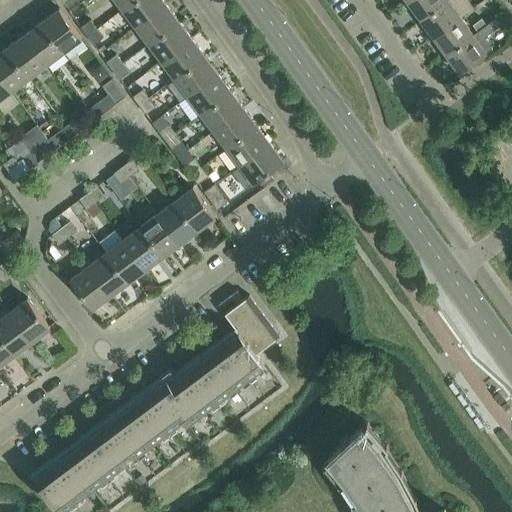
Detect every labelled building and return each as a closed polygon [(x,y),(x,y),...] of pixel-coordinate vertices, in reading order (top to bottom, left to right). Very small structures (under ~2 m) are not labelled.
[(164,0),(134,0),(124,8),(137,25),(166,3),(164,0)] [(448,0),(411,0),(409,2),(422,19),(448,0)] [(448,0),(422,19),(435,37),(461,18),(448,0)] [(166,3),(137,25),(150,42),(179,20),(166,3)] [(41,22),(45,26),(64,52),(82,38),(59,8),(41,22)] [(461,18),(435,37),(447,54),(474,35),(461,18)] [(478,32),(474,35),(447,54),(461,72),(487,53),(493,48),(485,37),(501,25),(496,18),(487,25),(478,32)] [(87,35),(97,28),(91,19),(81,26),(87,35)] [(482,19),(473,25),(478,32),(487,25),(482,19)] [(179,20),(150,42),(163,60),(192,38),(179,20)] [(64,52),(45,26),(41,22),(24,35),(47,65),(64,52)] [(97,28),(87,35),(94,44),(104,36),(97,28)] [(7,48),(29,78),(47,65),(24,35),(7,48)] [(192,38),(163,60),(176,77),(205,55),(192,38)] [(0,52),(0,74),(12,91),(29,78),(7,48),(0,52)] [(106,61),(113,70),(123,62),(116,53),(106,61)] [(205,55),(176,77),(189,95),(218,73),(205,55)] [(113,70),(120,78),(130,71),(123,62),(113,70)] [(202,112),(227,93),(231,90),(218,73),(189,95),(202,112)] [(0,99),(12,91),(0,74),(0,99)] [(142,88),(133,96),(139,104),(149,97),(142,88)] [(231,90),(227,93),(202,112),(215,129),(244,107),(231,90)] [(100,100),(107,109),(116,103),(109,93),(100,100)] [(155,106),(149,97),(139,104),(146,113),(155,106)] [(107,109),(100,100),(91,106),(98,116),(107,109)] [(244,107),(215,129),(228,147),(257,125),(244,107)] [(65,126),(72,135),(81,129),(74,119),(65,126)] [(165,139),(175,132),(169,123),(159,130),(165,139)] [(257,125),(228,147),(240,164),(266,145),(270,142),(257,125)] [(72,135),(65,126),(57,132),(64,142),(72,135)] [(175,132),(165,139),(172,148),(182,141),(175,132)] [(270,142),(266,145),(240,164),(254,182),(283,160),(270,142)] [(31,151),(38,161),(47,155),(39,145),(31,151)] [(29,167),(38,161),(31,151),(22,158),(29,167)] [(185,165),(185,166),(191,174),(201,166),(195,157),(185,165)] [(131,159),(122,166),(129,176),(138,169),(131,159)] [(121,182),(129,176),(122,166),(114,172),(121,182)] [(191,174),(198,183),(208,175),(201,166),(191,174)] [(268,172),(258,179),(264,187),(274,180),(268,172)] [(214,184),(204,191),(211,200),(220,193),(214,184)] [(97,185),(88,192),(95,202),(104,195),(97,185)] [(174,200),(194,226),(197,230),(215,216),(192,187),(174,200)] [(87,208),(95,202),(88,192),(80,198),(87,208)] [(227,201),(220,193),(211,200),(217,208),(227,201)] [(197,230),(194,226),(174,200),(157,213),(179,243),(197,230)] [(140,226),(159,251),(162,256),(179,243),(157,213),(140,226)] [(49,225),(48,229),(52,234),(60,228),(62,226),(55,217),(53,218),(50,221),(49,225)] [(60,228),(68,237),(77,230),(69,221),(62,226),(60,228)] [(123,239),(142,264),(145,269),(162,256),(159,251),(140,226),(123,239)] [(68,237),(60,228),(52,234),(59,243),(68,237)] [(7,237),(14,247),(24,240),(17,230),(7,237)] [(14,247),(7,237),(0,242),(0,243),(7,252),(14,247)] [(105,252),(124,277),(128,281),(145,269),(142,264),(123,239),(105,252)] [(88,265),(107,290),(110,294),(128,281),(124,277),(105,252),(88,265)] [(9,258),(0,264),(8,274),(16,268),(9,258)] [(110,294),(107,290),(88,265),(70,278),(92,308),(110,294)] [(34,477),(59,511),(183,418),(186,423),(265,364),(256,353),(279,335),(248,295),(244,298),(237,290),(215,307),(218,312),(222,309),(238,331),(172,381),(168,376),(34,477)] [(9,312),(10,313),(28,337),(32,342),(50,329),(27,298),(9,312)] [(28,337),(10,313),(9,312),(0,318),(0,335),(15,355),(32,342),(28,337)] [(0,365),(15,355),(0,335),(0,365)] [(444,511),(444,509),(436,511),(414,511),(410,500),(396,475),(380,451),(361,428),(347,441),(345,441),(344,442),(343,443),(342,444),(342,445),(342,446),(328,459),(343,478),(357,498),(364,511),(444,511)]
